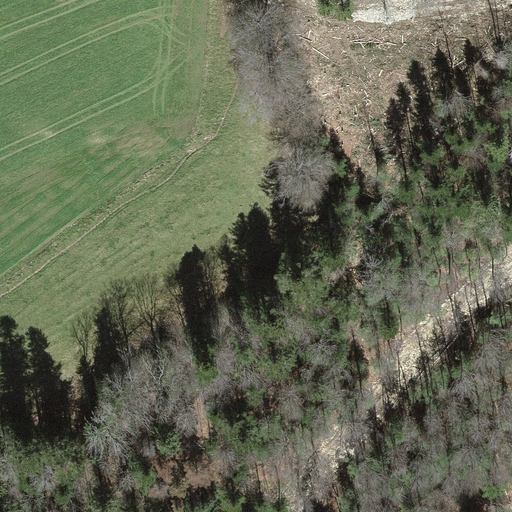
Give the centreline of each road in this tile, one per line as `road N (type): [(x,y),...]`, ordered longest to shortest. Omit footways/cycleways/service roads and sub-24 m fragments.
road 1 (track): [(277,511),(511,253)]
road 2 (track): [(481,0),(388,13),(296,0)]
